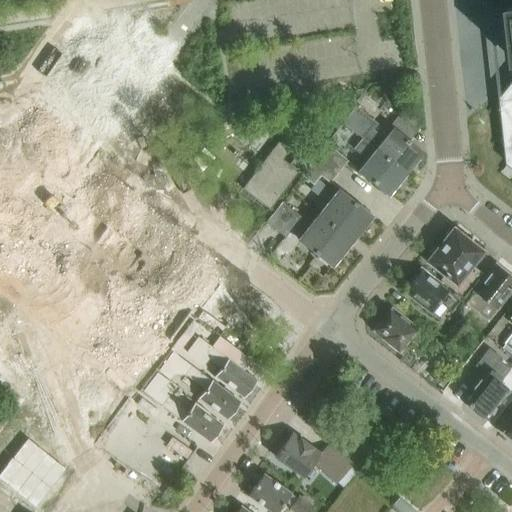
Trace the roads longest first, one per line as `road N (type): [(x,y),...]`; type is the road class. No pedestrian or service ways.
road 1 (residential): [(328,330),(511,472)]
road 2 (residential): [(198,511),(328,330)]
road 3 (residential): [(441,184),(446,166),(430,0)]
road 4 (residential): [(328,330),(441,184)]
